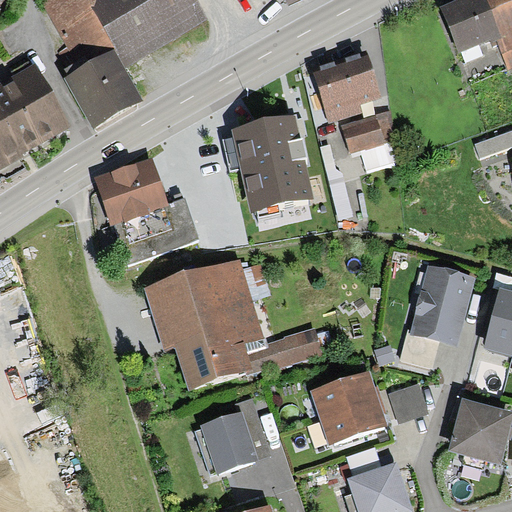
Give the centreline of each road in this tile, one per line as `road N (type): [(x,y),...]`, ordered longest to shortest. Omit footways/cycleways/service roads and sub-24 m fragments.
road 1 (tertiary): [(368,0),(0,215)]
road 2 (residential): [(434,511),(420,467),(452,361)]
